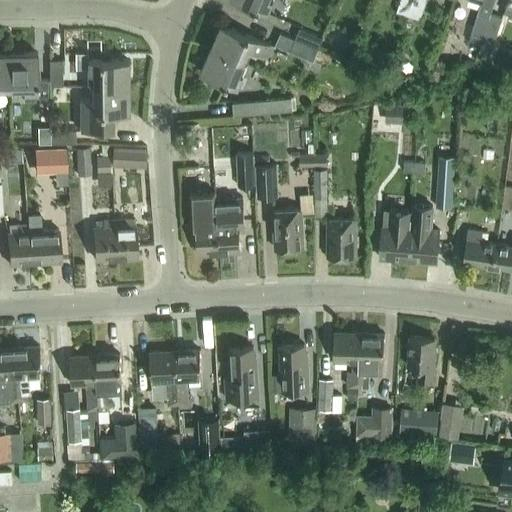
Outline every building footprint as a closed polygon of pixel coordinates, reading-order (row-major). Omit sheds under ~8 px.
[(235,0),(267,13),(273,1),(271,0),(235,0)] [(400,0),(396,11),(408,15),(413,0),(400,0)] [(413,0),(408,15),(420,19),(426,0),(413,0)] [(491,13),(478,9),(468,41),(481,45),(491,13)] [(491,13),(481,45),(478,54),(489,57),(502,16),(491,13)] [(271,45),(259,39),(221,23),(211,48),(242,61),(247,49),(266,57),(271,45)] [(299,28),(294,39),(317,49),(322,38),(299,28)] [(280,33),(275,43),(313,59),(317,49),(294,39),(280,33)] [(242,61),(211,48),(200,72),(237,88),(243,75),(237,72),(242,61)] [(335,55),(318,48),(313,60),(330,67),(335,55)] [(0,86),(10,86),(10,53),(0,52),(0,86)] [(37,53),(10,53),(10,86),(23,86),(23,93),(23,100),(37,100),(37,93),(37,53)] [(50,59),(50,84),(62,84),(62,59),(50,59)] [(94,74),(94,87),(128,86),(127,60),(87,60),(87,74),(94,74)] [(95,99),(88,99),(79,99),(80,129),(113,129),(112,113),(128,113),(128,86),(94,87),(95,99)] [(291,96),(233,101),(234,114),(293,108),(291,96)] [(387,104),(386,122),(406,123),(407,105),(387,104)] [(50,129),(50,142),(76,142),(76,130),(50,129)] [(97,173),(110,172),(109,144),(103,145),(104,156),(96,156),(97,173)] [(113,146),(112,165),(145,167),(146,148),(113,146)] [(66,147),(34,148),(35,171),(55,170),(67,169),(66,147)] [(76,147),(77,175),(90,174),(89,147),(76,147)] [(326,153),(316,153),(313,154),(313,155),(313,165),(327,165),(326,153)] [(299,166),(313,165),(313,154),(299,154),(299,166)] [(436,204),(451,205),(455,155),(439,154),(436,204)] [(404,160),(404,170),(414,171),(415,160),(404,160)] [(415,160),(414,171),(425,172),(426,161),(415,160)] [(256,164),(257,197),(279,195),(277,163),(256,164)] [(237,164),(238,193),(255,192),(254,164),(237,164)] [(314,169),(314,197),(327,196),(327,168),(314,169)] [(216,192),(195,193),(196,220),(198,253),(219,252),(216,199),(216,192)] [(243,197),(216,199),(219,252),(240,251),(239,221),(244,220),(243,197)] [(410,220),(407,259),(436,261),(439,229),(431,228),(433,206),(411,204),(410,217),(410,220)] [(276,249),(303,247),(301,208),(273,210),(276,249)] [(355,256),(355,217),(328,216),(328,256),(355,256)] [(391,216),(388,257),(407,259),(410,220),(410,217),(391,216)] [(113,219),(115,258),(135,257),(133,224),(124,225),(124,218),(113,219)] [(95,259),(115,258),(113,219),(102,219),(102,226),(93,227),(95,259)] [(29,263),(50,262),(59,261),(58,229),(37,230),(36,223),(27,224),(29,263)] [(8,264),(29,263),(27,224),(16,224),(16,231),(6,232),(8,264)] [(488,233),(481,232),(481,231),(468,228),(462,261),(493,266),(497,242),(486,241),(488,233)] [(493,266),(511,269),(511,244),(497,242),(493,266)] [(334,330),(333,360),(353,360),(352,370),(349,370),(348,386),(358,387),(359,333),(359,330),(334,330)] [(359,333),(358,387),(369,387),(369,372),(381,372),(382,361),(383,361),(385,331),(359,330),(359,333)] [(432,383),(434,348),(433,348),(433,338),(409,336),(407,366),(418,367),(416,381),(432,383)] [(279,346),(281,374),(275,374),(276,390),(308,389),(306,353),(303,354),(303,345),(279,346)] [(26,384),(26,385),(25,375),(41,374),(39,346),(14,348),(17,400),(27,400),(26,384)] [(230,378),(224,379),(226,401),(258,399),(256,377),(255,357),(253,357),(253,347),(229,348),(230,378)] [(14,348),(0,348),(0,401),(6,401),(7,401),(17,400),(14,348)] [(187,405),(186,390),(186,379),(201,379),(199,350),(174,351),(177,406),(187,405)] [(166,406),(177,406),(177,405),(174,351),(148,352),(150,381),(153,381),(154,392),(159,396),(166,395),(166,406)] [(94,355),(97,408),(106,408),(106,393),(101,393),(100,383),(120,382),(119,354),(94,355)] [(86,409),(97,408),(94,355),(69,356),(71,385),(90,384),(90,394),(85,394),(86,409)] [(333,379),(319,378),(318,409),(342,410),(343,394),(333,394),(333,379)] [(357,388),(347,388),(347,399),(357,400),(357,388)] [(125,390),(125,407),(137,408),(138,390),(125,390)] [(37,399),(38,423),(51,422),(50,398),(37,399)] [(155,406),(138,407),(141,452),(144,452),(144,456),(183,454),(182,440),(158,441),(155,406)] [(372,406),(371,437),(392,438),(393,407),(372,406)] [(317,407),(290,407),(289,442),(316,442),(317,407)] [(80,408),(67,409),(69,439),(67,439),(68,460),(85,459),(84,447),(80,447),(80,441),(82,441),(80,408)] [(98,428),(97,409),(86,410),(87,428),(98,428)] [(438,412),(401,409),(400,430),(436,433),(438,412)] [(218,418),(200,419),(201,452),(220,451),(218,418)] [(441,419),(438,436),(458,439),(460,422),(441,419)] [(117,457),(138,455),(136,420),(116,422),(117,457)] [(271,430),(245,431),(246,450),(272,449),(271,430)] [(0,433),(0,458),(11,458),(10,433),(0,433)] [(476,443),(451,440),(449,460),(474,462),(476,443)] [(53,447),(39,448),(39,458),(39,460),(54,460),(54,457),(53,447)] [(511,492),(511,456),(504,455),(500,489),(511,490),(511,492),(511,493),(511,492)] [(194,469),(193,487),(210,488),(211,459),(188,457),(188,469),(194,469)] [(367,459),(353,469),(357,475),(370,466),(367,459)] [(91,461),(91,471),(114,471),(114,461),(91,461)] [(0,483),(13,483),(12,470),(0,470),(0,483)] [(421,477),(418,511),(440,511),(442,478),(421,477)]
